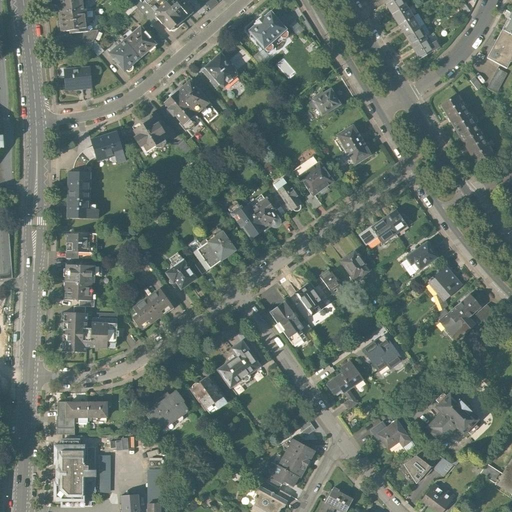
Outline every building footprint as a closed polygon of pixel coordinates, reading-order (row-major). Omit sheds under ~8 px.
[(83,0),(55,0),(55,4),(58,4),(59,12),(85,10),(83,0)] [(187,0),(170,0),(167,3),(183,21),(194,12),(187,4),(189,2),(187,0)] [(383,0),(389,9),(404,0),(383,0)] [(404,0),(389,9),(397,23),(416,11),(409,0),(404,0)] [(171,31),(183,21),(167,3),(154,14),(162,24),(164,23),(171,31)] [(85,10),(59,12),(61,34),(86,32),(85,10)] [(291,29),(275,10),(252,30),(268,49),(291,29)] [(511,10),(501,31),(511,36),(511,10)] [(397,23),(405,36),(424,24),(416,11),(397,23)] [(405,36),(413,49),(432,37),(424,24),(405,36)] [(142,28),(125,41),(140,59),(156,46),(142,28)] [(94,41),(98,31),(70,35),(70,45),(83,43),(84,50),(92,50),(98,56),(103,52),(94,41)] [(511,57),(511,36),(501,31),(485,60),(505,70),(511,57)] [(413,49),(421,62),(440,50),(432,37),(413,49)] [(124,72),(140,59),(125,41),(109,54),(124,72)] [(248,47),(235,58),(247,71),(256,63),(253,59),(257,56),(248,47)] [(241,70),(225,52),(207,68),(223,86),(228,87),(241,75),(241,70)] [(90,68),(63,71),(65,91),(92,88),(90,68)] [(507,74),(497,69),(487,89),(496,94),(507,74)] [(474,78),(470,82),(477,91),(482,87),(474,78)] [(195,80),(182,91),(200,112),(213,101),(195,80)] [(342,105),(331,88),(311,101),(321,118),(342,105)] [(187,123),(200,112),(182,91),(169,102),(173,107),(171,109),(176,116),(179,114),(187,123)] [(477,123),(458,93),(438,105),(457,135),(477,123)] [(169,131),(161,117),(137,131),(141,137),(138,138),(144,148),(148,146),(151,152),(169,142),(167,139),(170,138),(167,132),(169,131)] [(495,153),(477,123),(457,135),(475,165),(495,153)] [(363,140),(353,124),(336,134),(346,150),(363,140)] [(123,131),(98,138),(99,145),(102,155),(103,158),(121,153),(123,162),(131,159),(123,131)] [(184,141),(175,141),(171,153),(178,155),(189,153),(196,148),(190,141),(188,137),(184,141)] [(195,137),(190,141),(196,148),(198,150),(203,146),(195,137)] [(373,156),(363,140),(346,150),(356,166),(373,156)] [(78,166),(78,171),(90,171),(90,168),(90,166),(91,164),(92,161),(94,159),(96,157),(99,156),(102,155),(99,145),(96,146),(93,147),(90,149),(87,151),(84,154),(81,157),(79,162),(78,166)] [(334,182),(320,162),(299,177),(311,194),(313,197),(316,195),(334,182)] [(73,171),(72,193),(94,193),(95,171),(90,171),(78,171),(73,171)] [(301,204),(287,184),(276,192),(291,212),(301,204)] [(94,209),(94,193),(72,193),(71,216),(102,217),(102,209),(94,209)] [(322,204),(316,195),(313,197),(311,194),(306,198),(314,210),(322,204)] [(265,200),(250,211),(265,231),(279,221),(273,213),(273,212),(265,200)] [(251,241),(265,231),(250,211),(247,207),(233,217),(251,241)] [(396,210),(384,219),(395,234),(407,225),(396,210)] [(383,243),(395,234),(384,219),(372,227),(378,236),(383,243)] [(8,226),(0,226),(0,279),(12,279),(8,226)] [(378,236),(372,227),(370,226),(358,234),(363,241),(364,240),(367,244),(378,236)] [(209,242),(207,244),(220,262),(237,250),(222,229),(207,239),(209,242)] [(93,234),(71,233),(71,251),(83,251),(93,252),(93,234)] [(407,256),(418,272),(438,259),(427,243),(407,256)] [(208,271),(220,262),(207,244),(195,252),(198,256),(208,270),(208,271)] [(356,256),(353,252),(339,263),(352,282),(354,280),(355,282),(368,273),(363,266),(365,265),(357,255),(356,256)] [(202,274),(208,270),(198,256),(192,260),(202,274)] [(196,279),(184,261),(166,274),(173,285),(176,283),(181,290),(196,279)] [(71,262),(70,280),(97,281),(98,281),(99,263),(71,262)] [(462,284),(445,266),(426,283),(443,302),(462,284)] [(342,288),(330,270),(319,277),(326,286),(332,295),(342,288)] [(320,290),(326,286),(319,277),(314,281),(317,286),(320,290)] [(96,299),(97,281),(70,280),(69,298),(84,299),(96,299)] [(320,302),(318,299),(312,290),(308,285),(293,295),(305,312),(320,302)] [(317,286),(312,290),(318,299),(324,295),(320,290),(317,286)] [(173,307),(161,289),(133,309),(138,316),(132,321),(138,330),(173,307)] [(469,295),(447,314),(458,327),(474,313),(480,308),(469,295)] [(303,328),(284,302),(270,313),(289,339),(297,334),(299,337),(302,334),(300,331),(303,328)] [(480,308),(474,313),(482,322),(492,312),(485,304),(480,308)] [(79,310),(70,310),(68,349),(89,350),(89,343),(121,344),(122,321),(98,320),(97,327),(91,327),(92,311),(91,311),(79,310)] [(237,333),(243,342),(245,345),(252,339),(244,328),(237,333)] [(374,340),(361,350),(377,372),(385,366),(387,370),(401,360),(385,338),(377,344),(374,340)] [(238,357),(219,371),(231,388),(261,368),(245,345),(243,342),(232,349),(238,357)] [(363,380),(350,361),(341,367),(344,372),(334,379),(341,390),(343,393),(348,390),(363,380)] [(223,400),(209,379),(192,391),(206,411),(223,400)] [(341,390),(334,379),(325,385),(332,396),(341,390)] [(348,390),(343,393),(348,400),(343,404),(347,409),(357,403),(348,390)] [(478,420),(451,392),(436,407),(443,414),(428,428),(443,442),(457,428),(463,434),(478,420)] [(185,404),(178,393),(146,415),(160,434),(190,414),(184,405),(185,404)] [(57,416),(57,435),(74,434),(74,419),(67,419),(67,403),(58,403),(58,416),(57,416)] [(67,419),(74,419),(106,419),(106,403),(67,403),(67,419)] [(377,435),(385,429),(378,419),(374,422),(378,427),(366,435),(370,440),(377,435)] [(315,431),(308,421),(299,427),(305,437),(315,431)] [(385,429),(377,435),(388,450),(399,443),(403,448),(412,442),(397,421),(385,429)] [(294,440),(279,466),(298,477),(301,478),(315,452),(294,440)] [(94,448),(55,448),(55,505),(91,505),(91,501),(94,501),(94,448)] [(110,456),(100,456),(100,494),(110,494),(110,456)] [(416,485),(431,467),(416,456),(403,466),(416,485)] [(434,468),(444,476),(454,465),(443,456),(434,468)] [(511,459),(503,474),(496,484),(495,486),(511,496),(511,495),(511,459)] [(480,474),(496,484),(503,474),(487,464),(480,474)] [(293,486),(298,477),(279,466),(276,465),(270,477),(281,483),(284,485),(286,482),(293,486)] [(278,489),(281,483),(270,477),(267,483),(278,489)] [(444,493),(434,486),(421,502),(434,511),(444,511),(455,498),(446,491),(444,493)] [(255,502),(252,508),(258,511),(279,511),(281,509),(284,508),(287,502),(259,487),(253,497),(255,502)] [(345,511),(352,500),(332,489),(324,504),(335,510),(339,511),(345,511)] [(139,511),(138,495),(121,497),(122,511),(139,511)]
